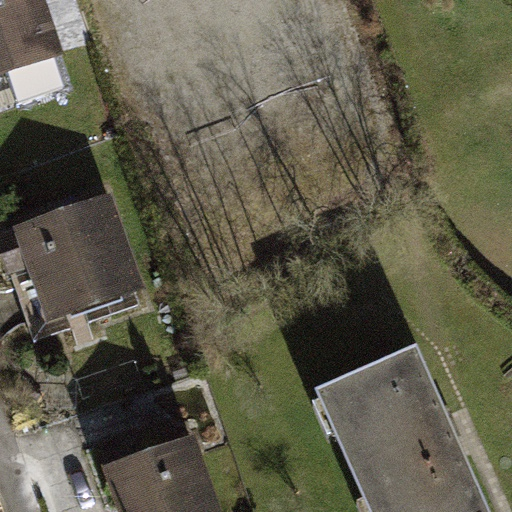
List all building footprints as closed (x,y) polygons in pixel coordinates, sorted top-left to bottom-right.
[(84,0),(0,0),(0,57),(6,74),(99,43),(84,0)] [(146,177),(45,216),(85,317),(185,278),(146,177)] [(486,511),(418,353),(327,392),(378,511),(486,511)] [(267,511),(232,428),(143,464),(162,511),(267,511)] [(22,511),(15,494),(0,500),(0,511),(22,511)]
